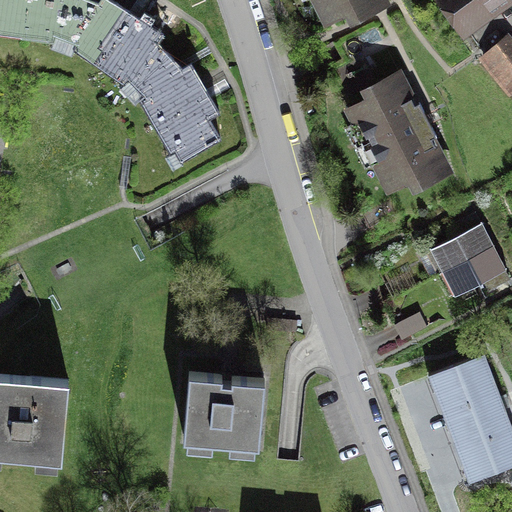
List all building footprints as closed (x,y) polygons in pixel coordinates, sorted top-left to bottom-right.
[(65,38),(79,0),(0,0),(0,32),(53,41),(55,34),(65,38)] [(136,86),(171,53),(159,41),(165,32),(115,0),(79,0),(65,38),(75,42),(72,48),(124,83),(128,79),(136,86)] [(368,0),(299,0),(312,27),(368,0)] [(511,3),(511,0),(438,0),(464,37),(511,3)] [(511,35),(509,32),(480,55),(511,95),(511,93),(511,35)] [(171,53),(136,86),(143,94),(138,98),(170,153),(174,150),(180,161),(222,136),(211,118),(221,111),(191,60),(182,65),(171,53)] [(446,166),(396,64),(335,94),(386,196),(446,166)] [(363,214),(370,226),(396,212),(389,200),(363,214)] [(460,233),(418,252),(430,276),(444,269),(494,245),(478,211),(455,222),(460,233)] [(510,278),(494,245),(444,269),(455,293),(484,279),(488,288),(510,278)] [(418,281),(412,267),(384,279),(391,294),(418,281)] [(424,326),(418,312),(396,323),(402,336),(424,326)] [(511,469),(511,417),(487,353),(429,375),(472,485),(511,469)] [(224,375),(190,372),(184,439),(260,445),(266,379),(234,376),(233,380),(223,379),(224,375)] [(68,380),(0,374),(0,454),(61,460),(68,380)]
